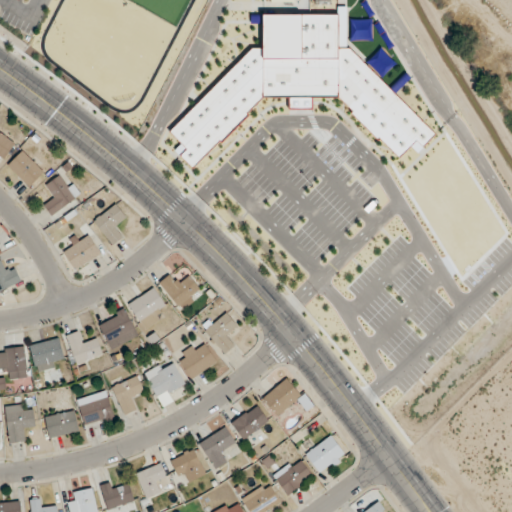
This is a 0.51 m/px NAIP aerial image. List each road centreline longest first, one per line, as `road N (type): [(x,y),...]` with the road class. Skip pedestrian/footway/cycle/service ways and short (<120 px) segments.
road 1 (tertiary): [(432,511),(329,376),(220,253),(0,67)]
road 2 (residential): [(0,471),(48,468),(144,440),(221,395),(292,333)]
road 3 (residential): [(0,320),(98,290),(187,221)]
road 4 (residential): [(66,304),(29,233),(0,199)]
